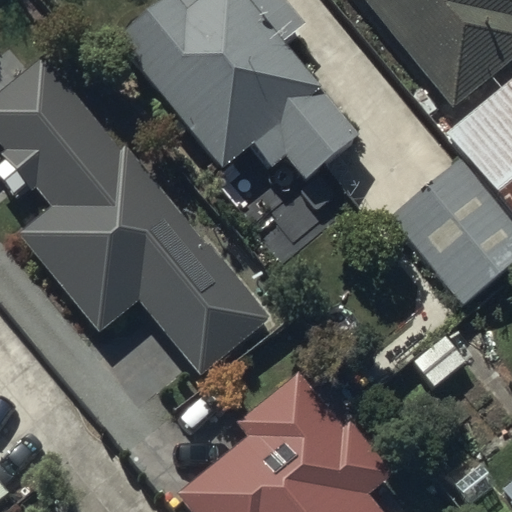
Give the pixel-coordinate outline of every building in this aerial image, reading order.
[(295,26),(274,0),(171,0),(168,3),(166,0),(159,0),(109,41),(214,171),(246,145),(269,174),(282,163),(300,186),(352,144),(272,44),(295,26)] [(511,17),(511,0),(353,0),(449,109),(511,54),(511,19),(511,18),(511,17)] [(118,154),(42,62),(0,96),(0,145),(6,152),(0,156),(0,161),(26,192),(31,188),(48,209),(16,235),(98,333),(133,304),(194,377),(265,318),(125,149),(118,154)] [(458,160),(511,223),(511,85),(507,80),(439,138),(458,160)] [(511,263),(511,223),(458,160),(383,221),(456,310),(511,263)] [(231,427),(243,440),(173,501),(181,511),(366,511),(358,502),(389,475),(346,427),(341,431),(291,374),(231,427)] [(511,480),(498,492),(511,508),(511,480)] [(0,503),(9,497),(0,486),(0,503)]
